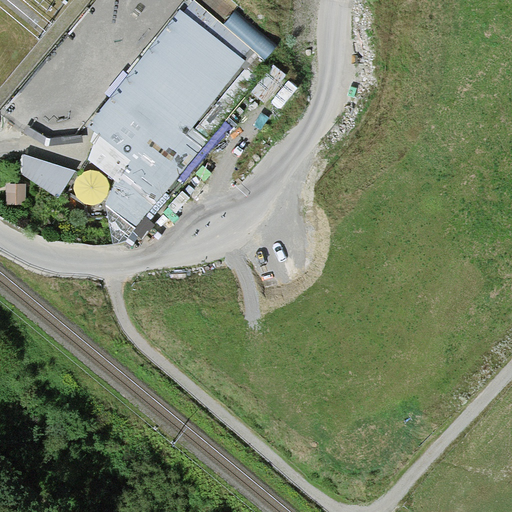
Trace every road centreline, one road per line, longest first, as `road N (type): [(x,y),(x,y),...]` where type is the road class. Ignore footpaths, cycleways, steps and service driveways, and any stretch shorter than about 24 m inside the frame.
road 1 (track): [(353,511),(335,507),(142,344),(120,310),(112,264)]
road 2 (track): [(511,366),(369,511)]
